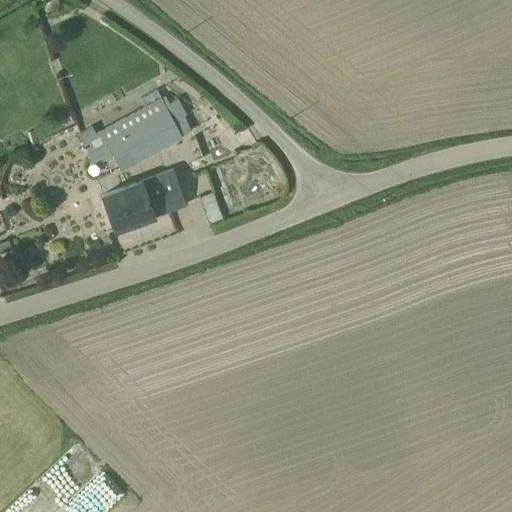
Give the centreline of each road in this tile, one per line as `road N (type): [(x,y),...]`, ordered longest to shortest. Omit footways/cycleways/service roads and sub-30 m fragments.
road 1 (unclassified): [(331,199),(0,318)]
road 2 (unclassified): [(105,0),(265,123),(331,199)]
road 3 (unclassified): [(511,148),(462,155),(331,199)]
